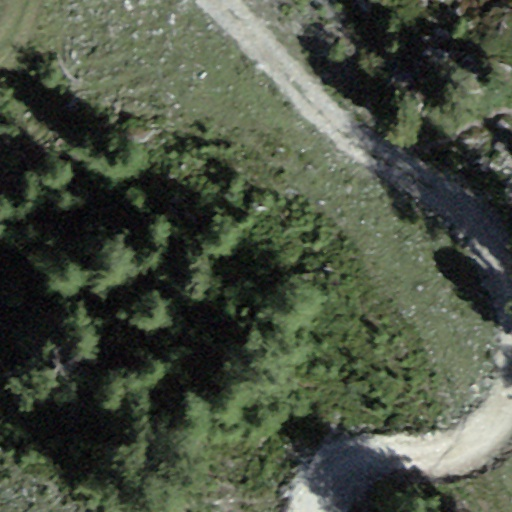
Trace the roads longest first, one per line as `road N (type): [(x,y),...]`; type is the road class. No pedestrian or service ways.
road 1 (track): [(211,0),(332,120),(427,177),(482,251),(511,320)]
road 2 (track): [(511,396),(478,447),(435,456),(374,453),(321,481),(319,511)]
